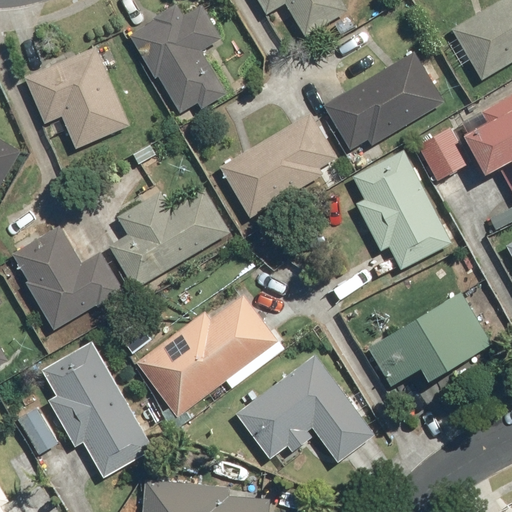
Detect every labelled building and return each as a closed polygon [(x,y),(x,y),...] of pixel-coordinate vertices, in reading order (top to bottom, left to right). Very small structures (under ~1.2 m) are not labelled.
[(263,0),(271,14),(291,3),(310,35),(354,10),(347,0),(263,0)] [(475,60),(487,80),(511,64),(511,0),(503,0),(457,28),(463,38),(450,46),(463,67),(475,60)] [(159,20),(134,35),(160,78),(164,76),(185,112),(202,102),(206,109),(233,93),(207,50),(228,38),(208,4),(189,15),(182,3),(158,17),(159,20)] [(135,125),(101,46),(30,77),(50,123),(67,116),(80,148),(135,125)] [(420,50),(329,104),(355,149),(373,139),(377,145),(450,101),(420,50)] [(492,121),(469,135),(478,151),(481,149),(495,174),(505,168),(511,179),(511,96),(486,112),(492,121)] [(316,112),(225,166),(255,217),(329,174),(325,168),(343,157),(316,112)] [(0,194),(27,151),(0,135),(0,194)] [(457,243),(409,149),(357,175),(369,198),(361,202),(386,251),(394,247),(406,269),(457,243)] [(114,245),(140,288),(236,231),(210,188),(176,208),(165,190),(123,216),(133,233),(114,245)] [(511,205),(493,217),(501,230),(511,223),(511,205)] [(65,225),(17,253),(33,280),(30,281),(59,329),(101,304),(103,307),(130,291),(106,251),(87,262),(65,225)] [(474,244),(458,254),(473,277),(488,267),(474,244)] [(0,367),(14,359),(0,336),(0,306),(8,302),(0,288),(0,367)] [(467,293),(374,348),(396,386),(430,366),(439,380),(498,345),(467,293)] [(141,362),(182,417),(283,341),(248,294),(215,319),(209,311),(141,362)] [(159,450),(98,340),(47,369),(61,395),(54,399),(80,446),(89,441),(109,477),(159,450)] [(320,354),(241,413),(275,459),(293,446),(298,452),(318,437),(313,431),(317,427),(343,462),(381,434),(320,354)] [(63,443),(41,406),(23,417),(44,454),(63,443)] [(0,477),(0,511),(8,511),(5,506),(14,501),(0,477)] [(149,480),(147,511),(273,511),(275,498),(234,496),(235,486),(149,480)]
